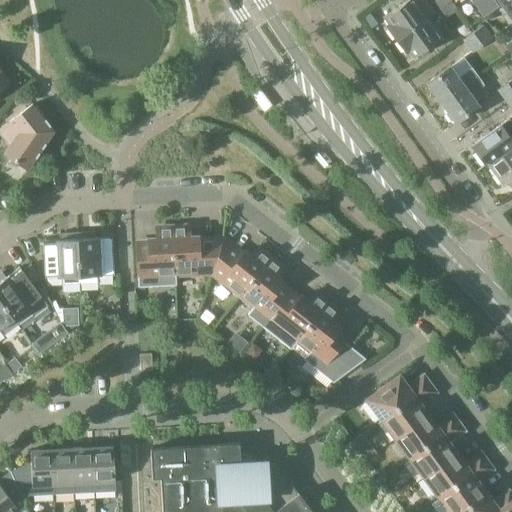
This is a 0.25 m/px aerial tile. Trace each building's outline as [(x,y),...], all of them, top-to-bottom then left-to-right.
[(386,27),(396,40),(426,19),(412,0),(408,0),(385,17),(390,24),(386,27)] [(433,0),(440,8),(451,0),(433,0)] [(452,0),(451,0),(440,8),(447,18),(459,9),(452,0)] [(454,0),(455,1),(457,0),(470,0),(483,17),(498,7),(493,0),(454,0)] [(511,0),(496,0),(511,22),(511,0)] [(426,19),(396,40),(405,53),(409,50),(414,57),(440,38),(426,19)] [(492,38),(482,25),(463,39),(472,52),(492,38)] [(426,83),(441,104),(478,77),(472,68),(457,78),(449,67),(426,83)] [(478,77),(441,104),(456,124),(478,107),(470,95),(484,84),(478,77)] [(507,103),(511,99),(511,79),(498,90),(507,103)] [(32,104),(0,128),(0,133),(9,145),(4,153),(27,169),(53,131),(32,104)] [(487,163),(487,164),(511,145),(511,122),(508,117),(471,145),(476,152),(474,154),(481,163),(483,162),(485,164),(487,163)] [(511,145),(487,164),(502,184),(510,178),(511,180),(511,145)] [(211,273),(221,242),(198,243),(197,236),(189,236),(188,226),(172,227),(175,275),(211,273)] [(176,285),(175,275),(172,227),(156,227),(156,238),(148,239),(148,246),(136,246),(138,287),(176,285)] [(77,232),(79,284),(97,283),(97,276),(114,275),(112,237),(95,238),(95,231),(77,232)] [(79,284),(77,232),(59,233),(60,240),(43,241),(44,278),(61,278),(62,285),(79,284)] [(240,257),(221,242),(211,273),(240,296),(270,258),(257,248),(251,256),(244,251),(240,257)] [(247,314),(262,326),(287,294),(278,287),(283,282),(276,276),(283,268),(270,258),(240,296),(254,307),(247,314)] [(0,273),(0,299),(18,324),(33,314),(28,308),(42,298),(19,267),(6,277),(2,272),(0,273)] [(291,349),(297,341),(296,341),(327,303),(314,292),(307,301),(301,296),(296,301),(287,294),(262,326),(291,349)] [(18,324),(0,299),(0,329),(4,335),(18,324)] [(296,341),(297,341),(310,351),(304,359),(333,382),(365,359),(343,341),(344,340),(335,332),(339,327),(333,321),(339,313),(327,303),(296,341)] [(45,333),(32,343),(40,353),(53,343),(45,333)] [(151,353),(139,354),(140,370),(152,370),(151,353)] [(15,358),(6,364),(12,373),(21,366),(15,358)] [(366,399),(381,419),(429,383),(423,375),(407,387),(398,375),(366,399)] [(429,383),(381,419),(395,438),(427,414),(419,404),(436,392),(429,383)] [(435,425),(427,414),(395,438),(409,458),(458,422),(451,413),(435,425)] [(458,422),(409,458),(424,477),(456,453),(445,438),(449,435),(452,439),(464,431),(458,422)] [(312,511),(298,493),(276,463),(251,464),(251,454),(239,455),(239,443),(150,448),(152,478),(160,477),(162,511),(206,511),(219,511),(218,511),(231,511),(231,510),(238,510),(239,511),(312,511)] [(113,446),(92,447),(94,492),(115,491),(113,446)] [(74,493),(94,492),(92,447),(71,448),(74,493)] [(71,448),(51,449),(53,494),(74,493),(71,448)] [(30,462),(10,471),(21,497),(32,495),(53,494),(51,449),(30,450),(30,462)] [(464,464),(456,453),(424,477),(438,496),(486,460),(480,452),(464,464)] [(438,496),(449,511),(456,511),(484,492),(476,481),(493,469),(486,460),(438,496)] [(13,503),(21,497),(10,471),(0,478),(0,511),(15,511),(18,510),(13,503)] [(497,511),(499,511),(498,510),(511,500),(511,495),(509,491),(492,503),(484,492),(456,511),(497,511)] [(511,511),(511,500),(498,510),(499,511),(497,511),(511,511)]
